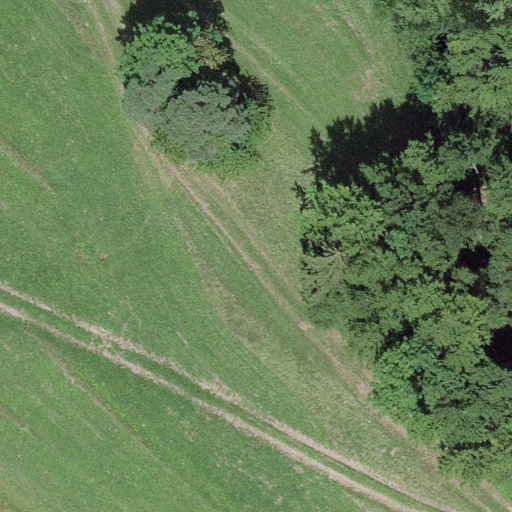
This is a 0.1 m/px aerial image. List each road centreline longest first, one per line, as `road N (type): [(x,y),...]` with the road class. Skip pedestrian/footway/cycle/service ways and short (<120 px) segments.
road 1 (track): [(111,0),(274,214),(511,448)]
road 2 (track): [(457,511),(181,385),(0,313)]
